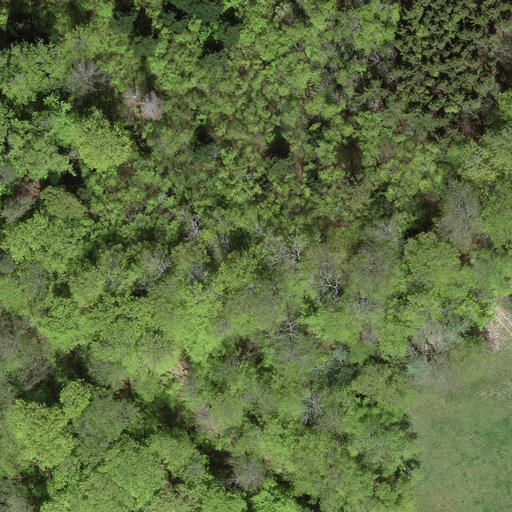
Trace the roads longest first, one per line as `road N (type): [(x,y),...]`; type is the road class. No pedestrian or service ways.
road 1 (track): [(237,511),(130,412),(99,360),(92,276)]
road 2 (track): [(447,230),(511,105)]
road 3 (track): [(447,230),(462,283),(511,334)]
